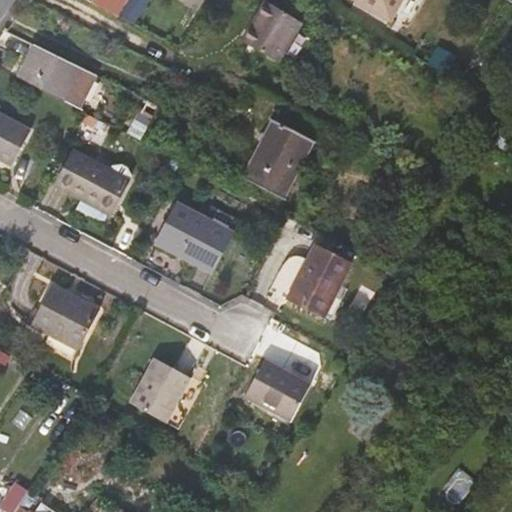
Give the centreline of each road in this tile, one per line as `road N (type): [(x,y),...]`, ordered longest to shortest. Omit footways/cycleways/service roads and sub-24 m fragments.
road 1 (residential): [(0,209),(216,327),(239,329)]
road 2 (unknown): [(56,0),(245,104)]
